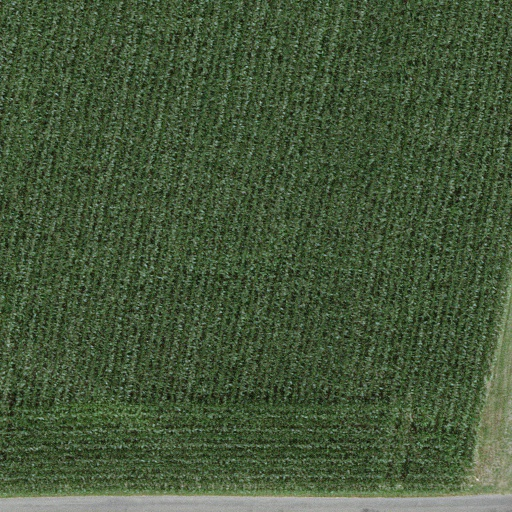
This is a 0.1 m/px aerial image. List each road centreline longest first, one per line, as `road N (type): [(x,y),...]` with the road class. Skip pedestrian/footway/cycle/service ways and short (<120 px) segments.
road 1 (unclassified): [(0,507),(112,497),(511,503)]
road 2 (track): [(474,502),(511,310)]
